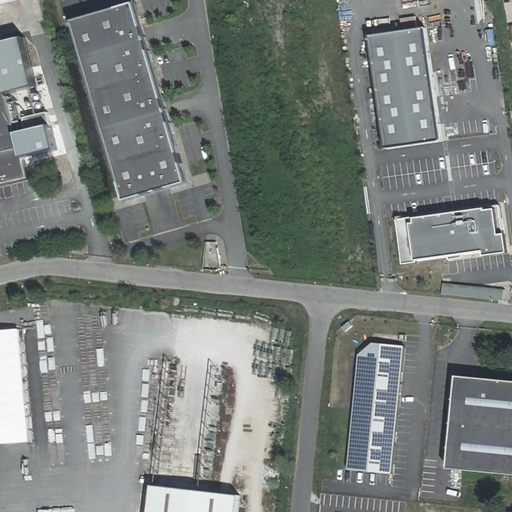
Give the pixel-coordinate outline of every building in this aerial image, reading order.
[(140,3),(78,22),(130,201),(193,183),(140,3)] [(0,56),(0,187),(30,181),(20,137),(27,135),(20,104),(12,106),(0,56)] [(61,302),(36,308),(38,321),(64,316),(61,302)] [(357,322),(354,318),(347,324),(351,328),(357,322)] [(13,449),(30,448),(22,328),(0,329),(0,443),(12,443),(13,449)] [(336,471),(388,478),(405,337),(353,333),(336,471)] [(511,376),(465,372),(458,464),(511,468),(511,376)] [(243,511),(245,494),(159,488),(157,511),(243,511)]
